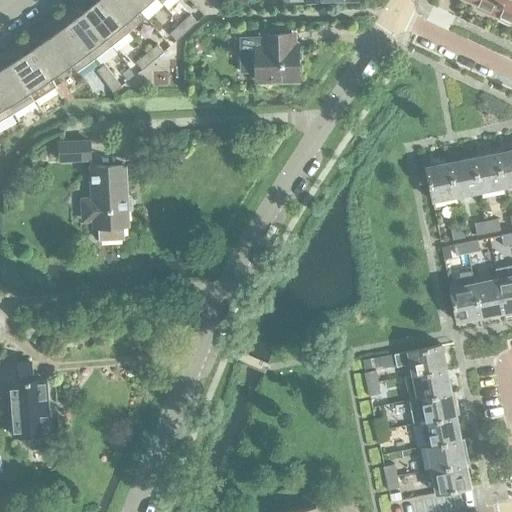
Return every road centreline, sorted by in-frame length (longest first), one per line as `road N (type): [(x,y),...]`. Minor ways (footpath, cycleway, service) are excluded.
road 1 (residential): [(136,511),(287,177),(398,14)]
road 2 (residential): [(511,68),(398,14)]
